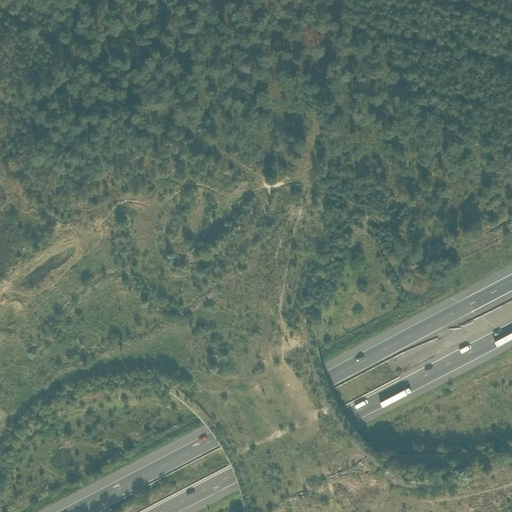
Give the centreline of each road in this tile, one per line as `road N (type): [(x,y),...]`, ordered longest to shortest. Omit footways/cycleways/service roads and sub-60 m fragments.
road 1 (motorway): [(511,282),(67,511)]
road 2 (motorway): [(163,511),(511,331)]
